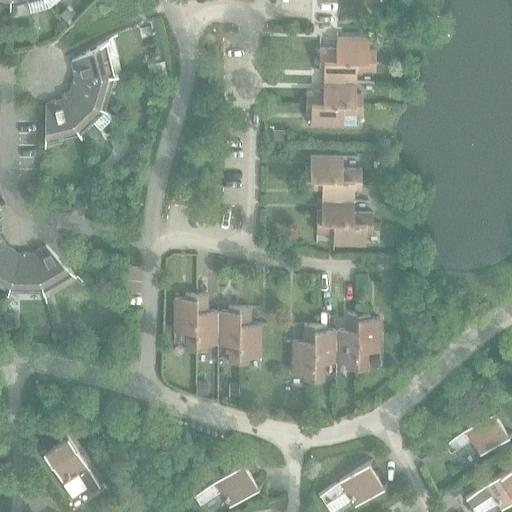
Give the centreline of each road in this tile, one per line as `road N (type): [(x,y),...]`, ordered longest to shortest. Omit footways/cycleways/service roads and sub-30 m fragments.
road 1 (unclassified): [(161,235),(9,214),(8,72)]
road 2 (unclassified): [(239,229),(249,14)]
road 3 (unclassified): [(164,223),(157,173),(177,93),(183,16)]
road 4 (residential): [(388,419),(511,315)]
road 5 (unclassified): [(153,393),(161,235)]
road 6 (residential): [(153,393),(298,434)]
road 7 (unclassified): [(7,511),(22,362)]
road 8 (residential): [(22,362),(153,393)]
road 9 (unclassified): [(348,266),(256,257),(239,229)]
